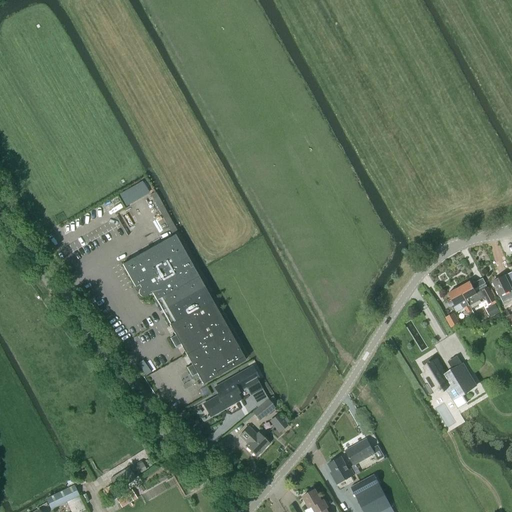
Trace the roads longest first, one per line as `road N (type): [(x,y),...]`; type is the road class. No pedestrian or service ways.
road 1 (tertiary): [(511,228),(429,262),(322,424),(253,510)]
road 2 (tertiary): [(253,510),(161,432),(0,214)]
